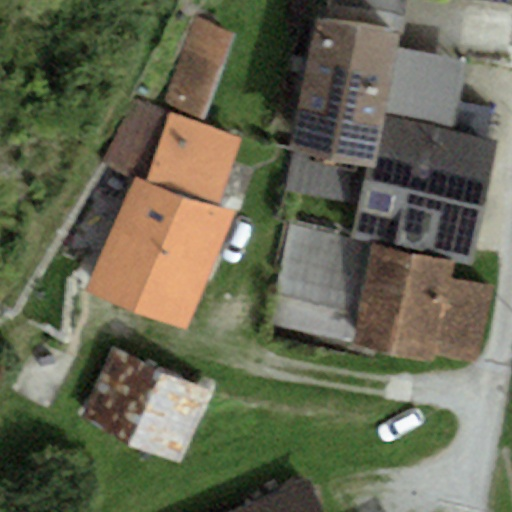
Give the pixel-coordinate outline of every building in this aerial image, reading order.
[(394,39),(313,23),(290,138),(371,153),(394,39)] [(238,140),(131,104),(111,163),(218,200),(238,140)] [(493,148),(383,123),(358,236),(467,261),(493,148)] [(236,221),(133,178),(84,294),(186,338),(236,221)] [(483,273),(362,250),(344,340),(465,364),(483,273)] [(203,390),(110,348),(78,419),(171,461),(203,390)]
